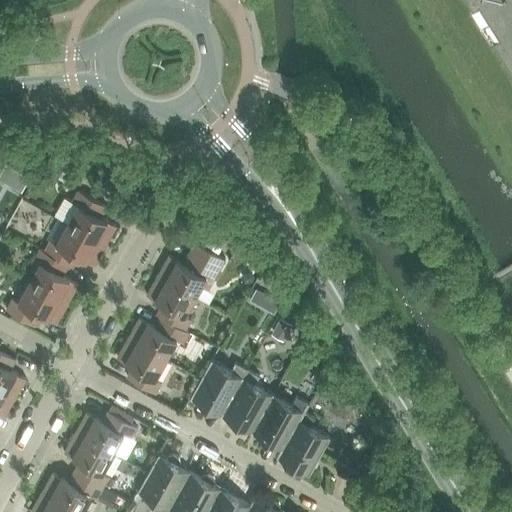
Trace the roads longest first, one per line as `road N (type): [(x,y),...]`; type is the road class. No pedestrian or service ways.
road 1 (secondary): [(473,511),(297,226)]
road 2 (residential): [(338,511),(72,362)]
road 3 (secondary): [(297,226),(278,178),(204,86)]
road 4 (secondary): [(179,109),(297,226)]
road 5 (residential): [(72,362),(152,228)]
road 6 (residential): [(0,494),(72,362)]
